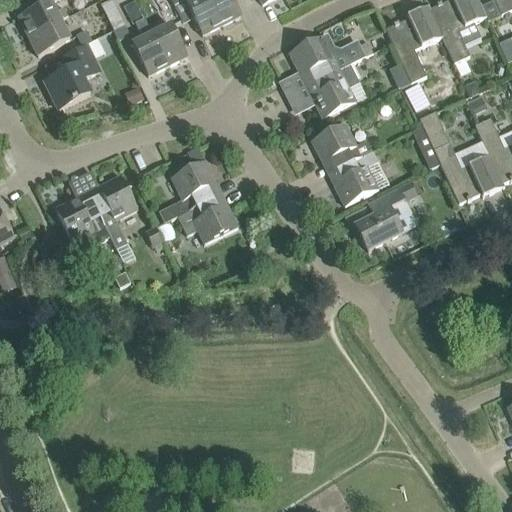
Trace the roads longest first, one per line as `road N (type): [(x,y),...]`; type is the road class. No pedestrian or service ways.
road 1 (residential): [(219,127),(189,124),(51,165),(24,151),(0,102)]
road 2 (residential): [(505,511),(382,340),(362,298)]
road 3 (residential): [(362,298),(337,281),(237,136),(219,127)]
road 4 (residential): [(219,127),(265,50),(359,0)]
road 5 (residential): [(362,298),(511,230)]
